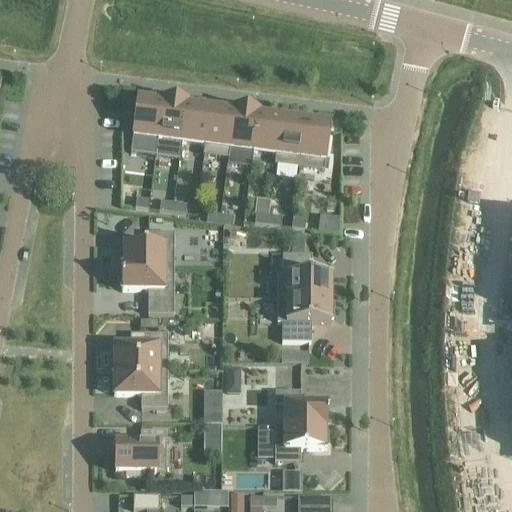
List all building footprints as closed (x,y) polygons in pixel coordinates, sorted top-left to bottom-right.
[(161,106),(137,103),(133,139),(157,142),(162,103),(161,103),(161,106)] [(186,106),(162,103),(157,142),(181,145),(186,106)] [(187,107),(186,106),(181,145),(204,148),(203,158),(209,112),(187,109),(187,107)] [(233,115),(209,112),(203,158),(227,161),(234,113),(233,113),(233,115)] [(258,116),(234,113),(227,161),(228,161),(230,152),(252,155),(258,116)] [(258,116),(252,155),(275,158),(274,167),(275,167),(281,121),(258,118),(258,116)] [(305,124),(281,121),(275,167),(299,170),(305,124)] [(329,127),(305,124),(299,170),(323,173),(329,127)] [(149,203),(136,201),(135,211),(148,213),(149,203)] [(173,206),(160,204),(159,214),(172,216),(173,206)] [(186,207),(173,206),(172,216),(185,217),(186,207)] [(220,218),(207,216),(206,226),(219,228),(220,218)] [(269,218),(256,216),(254,226),(267,228),(269,218)] [(342,236),(343,218),(318,217),(317,235),(342,236)] [(233,220),(220,218),(219,228),(232,230),(233,220)] [(281,220),(269,218),(267,228),(280,230),(281,220)] [(305,223),(292,221),(291,231),(304,233),(305,223)] [(148,249),(124,249),(124,254),(121,254),(121,266),(124,266),(124,270),(121,270),(121,271),(173,272),(174,236),(148,236),(148,249)] [(311,258),(282,258),(282,278),(277,278),(277,302),(330,302),(330,280),(331,280),(331,278),(311,278),(311,258)] [(173,272),(121,271),(121,294),(148,294),(147,318),(173,318),(173,272)] [(330,302),(277,302),(277,326),(282,326),(282,346),(310,346),(311,326),(330,327),(330,325),(329,325),(329,321),(333,321),(333,307),(330,307),(330,302)] [(111,356),(111,370),(115,370),(115,375),(167,375),(167,356),(167,348),(167,338),(134,338),(134,351),(114,351),(114,352),(115,352),(115,356),(111,356)] [(114,397),(114,398),(140,399),(141,412),(166,412),(167,375),(115,375),(114,397)] [(300,394),(275,394),(275,409),(284,409),(284,430),(327,431),(327,408),(300,407),(300,394)] [(203,417),(203,428),(204,428),(221,428),(221,417),(203,417)] [(204,428),(204,439),(221,439),(221,428),(204,428)] [(284,430),(275,430),(274,466),(300,466),(300,453),(324,453),(324,448),(327,448),(327,435),(324,435),(324,431),(327,431),(284,430)] [(115,447),(115,475),(126,475),(126,479),(141,479),(141,475),(153,475),(159,475),(165,475),(166,435),(140,434),(140,447),(115,447)] [(230,498),(230,511),(243,511),(243,498),(230,498)] [(158,511),(158,499),(133,499),(132,511),(158,511)] [(193,500),(180,499),(180,509),(193,509),(193,500)] [(206,500),(193,500),(193,509),(206,510),(206,500)] [(263,500),(250,500),(250,510),(263,510),(263,500)] [(276,500),(263,500),(263,510),(276,510),(276,500)] [(332,511),(332,501),(297,500),(297,511),(332,511)]
